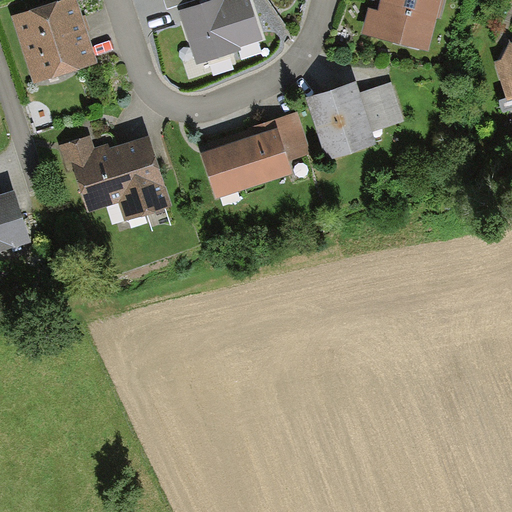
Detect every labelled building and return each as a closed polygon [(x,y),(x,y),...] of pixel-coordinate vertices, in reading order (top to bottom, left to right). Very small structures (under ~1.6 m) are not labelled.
[(164,0),(168,11),(202,0),(164,0)] [(206,7),(180,15),(198,67),(241,53),(240,50),(262,42),(247,0),(234,0),(224,4),(223,1),(206,7)] [(428,54),(442,0),(372,0),(363,38),(428,54)] [(12,21),(34,87),(96,67),(82,24),(75,1),(12,21)] [(511,49),(503,65),(497,67),(511,105),(511,104),(511,49)] [(323,101),(309,106),(330,164),(377,147),(373,135),(404,123),(391,87),(360,99),(356,88),(323,101)] [(212,152),(203,155),(218,202),(295,177),(289,161),(311,154),(299,115),(257,129),(209,144),(212,152)] [(75,171),(90,216),(117,207),(124,225),(171,209),(156,164),(153,165),(145,140),(104,153),(95,156),(91,141),(60,150),(68,174),(75,171)] [(11,186),(0,189),(0,245),(29,235),(11,186)]
